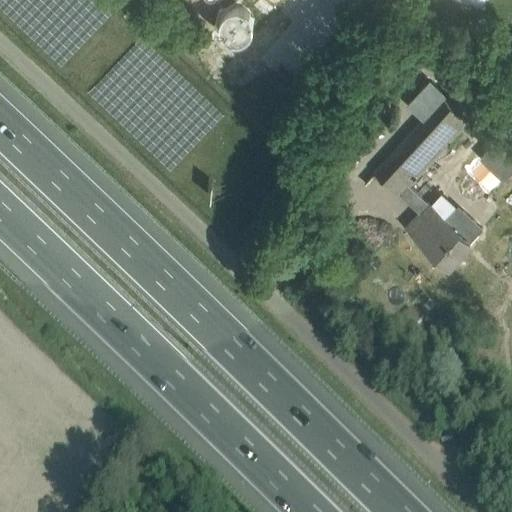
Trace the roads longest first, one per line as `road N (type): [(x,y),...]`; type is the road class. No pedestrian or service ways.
road 1 (unclassified): [(487,511),(0,43)]
road 2 (motorway): [(397,511),(0,126)]
road 3 (motorway): [(0,212),(317,511)]
